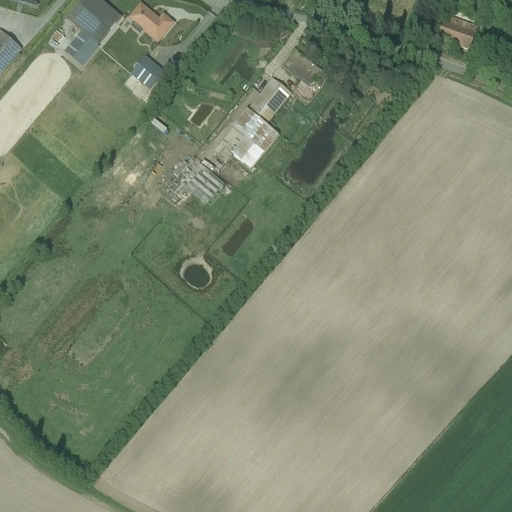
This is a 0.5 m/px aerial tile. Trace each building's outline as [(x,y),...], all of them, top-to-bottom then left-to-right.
[(16,0),(16,4),(36,9),(37,0),(16,0)] [(127,20),(156,45),(173,26),(162,16),(158,21),(140,5),(127,20)] [(437,43),(469,54),(475,35),(443,24),(437,43)] [(0,92),(32,51),(27,42),(11,30),(4,39),(0,35),(0,92)] [(61,40),(70,47),(76,39),(67,32),(61,40)] [(306,88),(319,73),(293,51),(281,66),(306,88)] [(158,58),(142,75),(155,87),(171,70),(158,58)] [(286,80),(262,106),(279,122),(303,96),(286,80)] [(264,173),(292,133),(259,109),(225,156),(234,162),(239,155),(264,173)] [(166,149),(158,149),(158,157),(167,156),(166,149)] [(223,201),(236,186),(206,160),(180,188),(188,196),(197,186),(208,196),(202,203),(207,207),(212,201),(215,204),(220,199),(223,201)]
